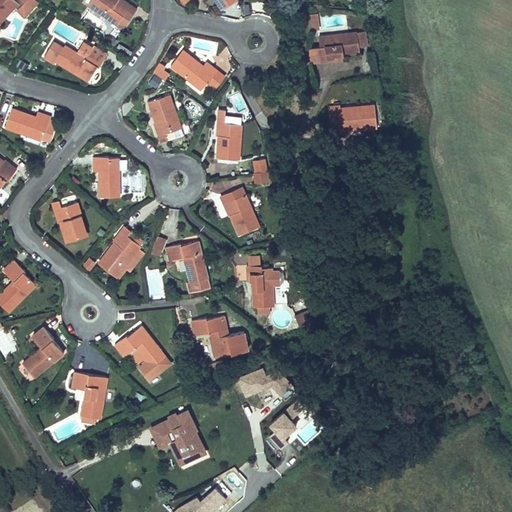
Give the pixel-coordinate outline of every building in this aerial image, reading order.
[(0,0),(0,22),(18,2),(26,9),(30,0),(0,0)] [(140,0),(97,0),(121,15),(129,2),(136,6),(140,0)] [(234,0),(210,0),(218,11),(234,0)] [(318,30),(316,14),(309,15),(311,31),(318,30)] [(355,30),(316,36),(318,48),(306,49),(309,66),(343,61),(342,54),(358,52),(358,46),(355,31),(355,30)] [(365,30),(355,31),(358,46),(367,45),(365,30)] [(99,65),(108,52),(95,44),(87,57),(65,44),(64,45),(54,39),(43,57),(54,64),(55,62),(88,81),(98,64),(99,65)] [(207,82),(219,68),(208,60),(205,64),(184,49),(171,66),(201,90),(207,82)] [(25,70),(29,63),(20,58),(17,65),(25,70)] [(160,62),(153,73),(164,80),(169,72),(163,69),(165,65),(160,62)] [(219,68),(207,82),(216,89),(226,75),(219,68)] [(153,75),(148,82),(156,87),(160,80),(153,75)] [(175,85),(154,94),(168,132),(189,125),(175,85)] [(378,96),(343,99),(344,116),(338,116),(338,124),(359,122),(359,120),(381,118),(378,96)] [(49,117),(51,113),(52,109),(38,104),(37,109),(12,100),(5,120),(44,134),(44,132),(51,135),(56,120),(49,117)] [(230,112),(221,111),(219,151),(243,153),(245,119),(230,118),(230,112)] [(123,190),(123,150),(98,150),(98,166),(103,166),(103,190),(123,190)] [(259,169),(270,167),(268,154),(257,157),(259,169)] [(0,187),(0,188),(18,165),(6,156),(0,164),(0,187)] [(272,176),(270,167),(259,169),(256,169),(257,179),(272,176)] [(246,182),(232,189),(236,196),(249,189),(246,182)] [(263,220),(249,189),(236,196),(232,189),(225,192),(242,230),(263,220)] [(55,196),(68,238),(91,232),(79,196),(65,199),(63,194),(55,196)] [(133,224),(127,219),(100,253),(120,269),(142,241),(128,230),(133,224)] [(156,235),(151,253),(161,256),(167,238),(156,235)] [(212,286),(199,236),(166,245),(170,260),(181,257),(190,291),(212,286)] [(97,255),(91,250),(86,256),(92,261),(97,255)] [(0,296),(11,307),(39,274),(13,251),(2,264),(14,274),(0,289),(0,296)] [(249,252),(250,260),(265,259),(264,251),(249,252)] [(265,259),(250,260),(251,277),(257,276),(260,302),(278,300),(274,262),(265,263),(265,259)] [(294,314),(299,326),(315,319),(310,307),(294,314)] [(194,336),(210,334),(213,357),(245,353),(243,333),(226,335),(223,316),(192,320),(194,336)] [(172,360),(142,322),(113,345),(123,357),(134,348),(143,359),(137,364),(149,378),(172,360)] [(30,377),(64,354),(45,328),(31,338),(39,349),(20,362),(30,377)] [(72,387),(83,389),(79,417),(101,420),(103,397),(96,396),(97,388),(104,389),(105,376),(74,372),(72,387)] [(291,417),(303,406),(296,398),(284,410),(291,417)] [(169,419),(158,424),(167,443),(170,441),(178,457),(183,455),(186,461),(198,455),(195,448),(201,445),(194,431),(196,430),(186,410),(176,415),(175,413),(168,417),(169,419)] [(167,443),(158,424),(150,428),(158,447),(167,443)] [(204,452),(201,445),(195,448),(198,455),(204,452)] [(236,487),(245,482),(238,470),(229,475),(236,487)] [(179,507),(173,511),(211,511),(228,497),(217,485),(203,498),(199,494),(179,507)]
